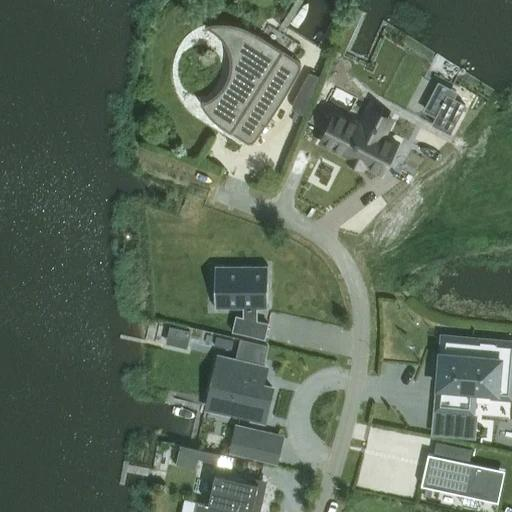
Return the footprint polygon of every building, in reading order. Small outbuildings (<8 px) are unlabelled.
[(201,101),(201,102),(202,105),(204,108),(207,113),(211,117),(214,120),(218,123),(222,126),(240,138),(244,141),(246,142),(248,143),(250,143),(252,143),(254,142),(255,141),(268,123),(276,112),(281,103),(287,95),(292,86),(297,77),(301,69),(302,65),(300,61),(298,60),(290,54),(284,50),(280,47),(273,43),(265,38),(261,35),(258,33),(252,30),(245,27),(238,25),(234,24),(227,23),(219,23),(214,23),(212,24),(209,24),(205,26),(205,27),(209,29),(221,37),(222,40),(226,45),(229,52),(230,58),(231,65),(230,72),(228,79),(225,85),(220,90),(218,93),(214,95),(201,101)] [(310,72),(296,98),(309,104),(319,77),(310,72)] [(436,115),(431,124),(451,134),(467,104),(455,98),(447,94),(436,115)] [(335,108),(318,143),(350,159),(370,168),(386,176),(403,140),(389,133),(391,128),(367,116),(364,121),(335,108)] [(315,111),(310,121),(321,127),(326,117),(315,111)] [(216,266),(217,306),(243,306),(257,306),(267,305),(266,266),(216,266)] [(237,317),(234,330),(264,337),(267,324),(258,322),(243,318),(237,317)] [(191,331),(171,326),(167,343),(187,348),(191,331)] [(442,353),(439,387),(445,388),(443,409),(473,412),(475,390),(498,393),(503,342),(449,337),(448,354),(442,353)] [(241,339),(236,361),(264,367),(269,345),(241,339)] [(226,358),(216,399),(234,403),(232,414),(250,418),(252,412),(266,415),(272,387),(262,384),(266,367),(264,367),(236,361),(226,358)] [(237,425),(234,438),(258,443),(260,430),(237,425)] [(180,445),(176,464),(195,469),(197,461),(200,449),(180,445)] [(461,445),(459,455),(472,458),(474,448),(461,445)] [(432,464),(428,483),(463,490),(462,494),(499,502),(499,498),(495,497),(501,473),(470,466),(471,463),(430,454),(428,463),(432,464)] [(194,511),(260,511),(263,499),(260,498),(263,483),(223,474),(221,485),(217,485),(213,503),(197,500),(194,511)]
